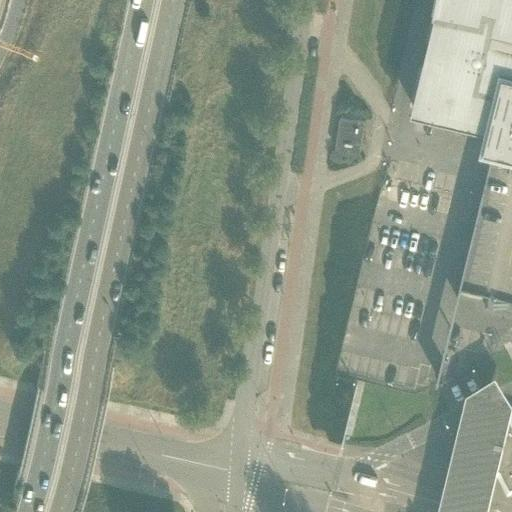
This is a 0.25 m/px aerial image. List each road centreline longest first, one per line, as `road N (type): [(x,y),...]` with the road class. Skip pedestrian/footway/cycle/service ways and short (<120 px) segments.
road 1 (primary): [(141,0),(27,511)]
road 2 (primary): [(59,511),(173,0)]
road 3 (tertiary): [(239,472),(241,417),(313,0)]
road 4 (tertiary): [(174,464),(0,423)]
road 5 (unclassified): [(511,397),(382,461),(372,481)]
road 6 (unclassified): [(372,481),(259,459),(239,472)]
